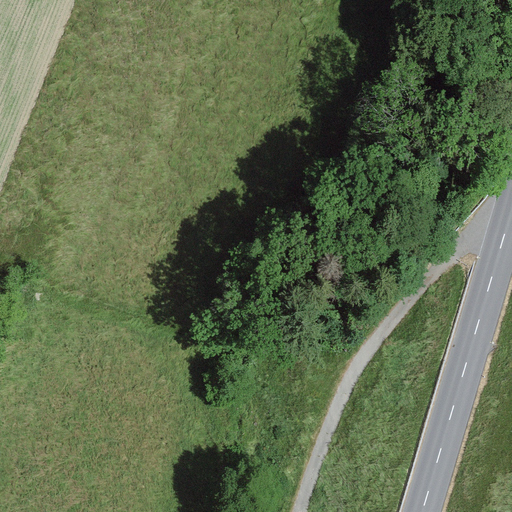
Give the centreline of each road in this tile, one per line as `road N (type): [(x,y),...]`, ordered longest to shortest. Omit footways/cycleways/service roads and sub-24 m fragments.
road 1 (track): [(511,224),(464,252),(371,349),(309,511)]
road 2 (secondary): [(427,511),(511,222)]
